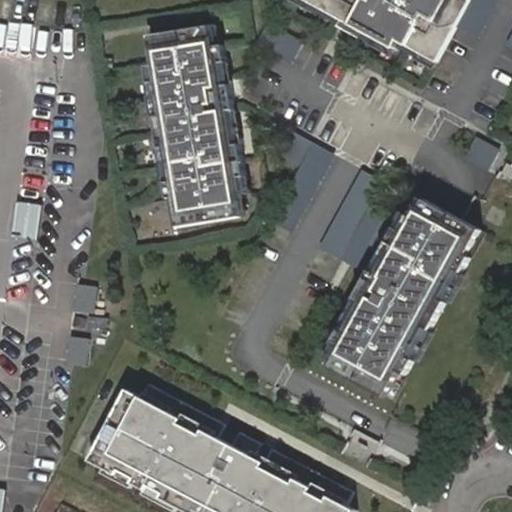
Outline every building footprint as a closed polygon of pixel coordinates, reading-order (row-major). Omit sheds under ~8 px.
[(283,0),(282,4),(303,16),(307,9),(337,26),(333,32),(354,43),(358,37),(371,44),(368,50),(387,60),(395,47),(413,57),(409,63),(430,75),(454,32),(474,43),(498,0),(469,0),(467,5),(458,0),(283,0)] [(308,41),(269,23),(258,46),(297,64),(308,41)] [(210,53),(206,33),(141,45),(145,64),(138,66),(141,83),(147,81),(152,105),(144,106),(149,130),(156,129),(163,164),(155,166),(161,198),(167,197),(175,235),(237,223),(232,196),(241,194),(239,184),(243,183),(237,152),(232,153),(226,118),(231,117),(226,92),(223,93),(218,70),(223,69),(220,51),(210,53)] [(339,156),(294,130),(282,153),(306,167),(274,223),(295,234),(339,156)] [(382,191),(360,179),(319,257),(368,283),(321,371),(391,408),(482,238),(413,201),(400,226),(372,211),(382,191)] [(16,234),(41,238),(47,203),(22,199),(16,234)] [(77,310),(98,314),(102,285),(82,282),(77,310)] [(74,335),(71,363),(91,365),(94,337),(74,335)] [(363,511),(366,507),(133,386),(93,463),(185,511),(363,511)] [(0,511),(7,511),(10,487),(0,485),(0,511)]
